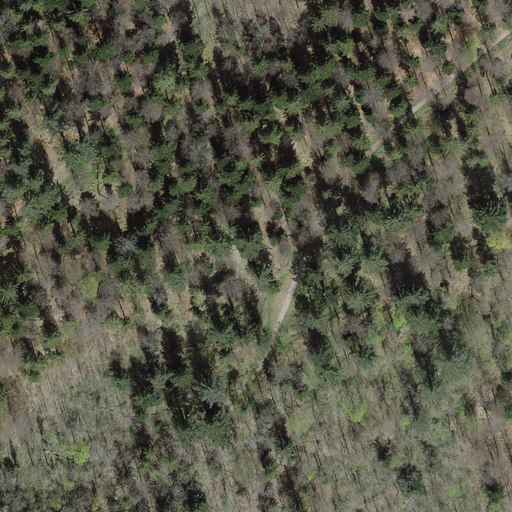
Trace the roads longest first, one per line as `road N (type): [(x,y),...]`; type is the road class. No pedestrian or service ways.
road 1 (track): [(511,27),(365,151),(299,251),(274,326)]
road 2 (track): [(0,235),(125,108),(190,0)]
